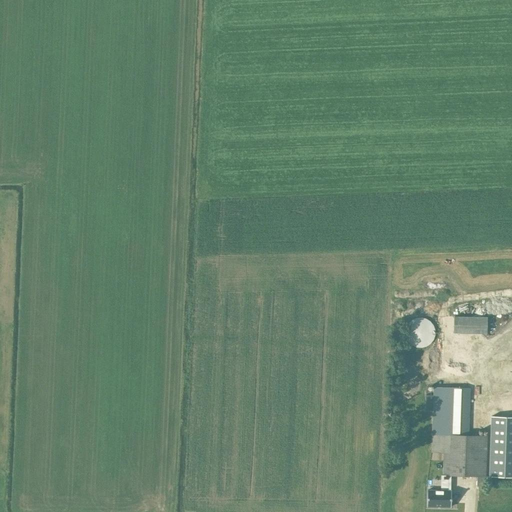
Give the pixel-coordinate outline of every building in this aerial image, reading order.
[(487,334),(488,317),(454,316),(453,333),(487,334)] [(423,347),(426,346),(429,344),(432,342),(434,339),(435,335),(435,332),(434,328),(433,325),(431,322),(428,320),(425,318),(422,317),(418,317),(415,318),(411,319),(409,322),(407,324),(405,328),(404,331),(405,335),(406,338),(407,341),(410,344),(413,346),(416,347),(419,348),(423,347)] [(426,394),(425,410),(432,410),(431,452),(443,453),(442,477),(452,477),(476,478),(476,486),(489,486),(489,476),(486,476),(487,435),(468,435),(470,387),(433,386),(433,395),(426,394)] [(511,416),(494,416),(493,476),(511,476),(511,416)] [(427,490),(426,509),(452,510),(452,491),(451,491),(452,477),(442,477),(440,476),(440,491),(427,490)] [(477,488),(477,502),(511,502),(511,489),(477,488)]
